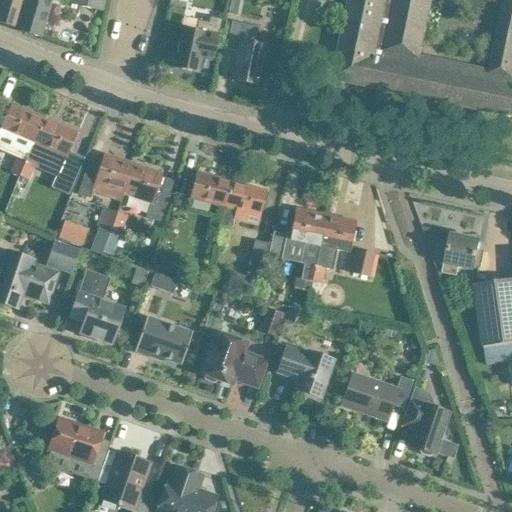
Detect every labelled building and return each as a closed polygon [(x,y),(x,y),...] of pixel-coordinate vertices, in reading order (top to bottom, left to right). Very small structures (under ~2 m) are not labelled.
[(0,24),(14,28),(22,0),(1,0),(0,4),(0,24)] [(50,0),(26,0),(18,31),(39,38),(50,0)] [(102,11),(104,0),(69,0),(69,4),(102,11)] [(231,0),(230,8),(238,10),(240,0),(231,0)] [(511,0),(350,0),(333,80),(511,117),(511,0)] [(172,69),(198,74),(204,46),(216,48),(222,20),(209,18),(208,24),(197,21),(195,32),(181,29),(172,69)] [(231,22),(229,31),(225,50),(237,53),(231,81),(257,87),(265,47),(254,45),(257,28),(231,22)] [(3,124),(0,131),(33,145),(44,120),(11,106),(3,124)] [(44,120),(33,145),(66,159),(69,153),(77,134),(44,120)] [(89,162),(78,195),(90,199),(92,193),(121,202),(123,195),(133,165),(132,165),(131,170),(122,167),(123,162),(104,156),(100,166),(89,162)] [(20,178),(26,163),(15,158),(9,173),(20,178)] [(24,190),(34,166),(26,163),(20,178),(16,187),(24,190)] [(133,165),(123,195),(152,205),(162,175),(133,165)] [(65,195),(76,172),(65,167),(54,190),(65,195)] [(220,227),(231,183),(196,174),(189,199),(218,207),(213,225),(220,227)] [(220,227),(216,242),(226,245),(233,217),(258,223),(266,192),(231,183),(220,227)] [(312,282),(325,217),(295,210),(288,243),(303,246),(299,265),(304,266),(301,280),(312,282)] [(112,229),(117,214),(107,211),(102,226),(112,229)] [(112,229),(121,232),(126,217),(117,214),(112,229)] [(325,217),(312,282),(322,284),(325,269),(332,271),(336,251),(349,254),(356,223),(325,217)] [(63,224),(58,238),(66,241),(71,227),(63,224)] [(220,227),(213,225),(210,224),(206,239),(216,242),(220,227)] [(270,245),(266,261),(279,263),(284,236),(272,234),(270,245)] [(473,270),(476,261),(480,241),(451,235),(443,273),(456,276),(458,267),(473,270)] [(266,261),(270,245),(254,242),(244,281),(260,284),(265,261),(266,261)] [(54,243),(46,266),(71,274),(79,252),(54,243)] [(374,254),(357,251),(352,274),(369,278),(374,254)] [(47,305),(53,286),(58,274),(32,265),(33,263),(6,252),(0,270),(0,304),(17,310),(23,293),(30,296),(29,299),(47,305)] [(163,259),(158,269),(172,276),(177,265),(163,259)] [(85,271),(80,286),(74,305),(88,310),(80,334),(111,345),(123,311),(101,303),(110,279),(85,271)] [(148,290),(172,299),(177,283),(154,276),(148,290)] [(511,281),(494,284),(475,286),(486,366),(511,362),(511,281)] [(192,334),(146,318),(134,352),(148,357),(149,355),(181,366),(192,334)] [(247,344),(215,333),(206,356),(200,375),(232,386),(234,381),(257,389),(266,362),(243,354),(247,344)] [(286,348),(283,355),(276,374),(297,381),(294,390),(321,400),(334,362),(307,353),(306,355),(286,348)] [(422,363),(440,369),(434,350),(426,353),(422,363)] [(396,390),(352,376),(348,388),(341,407),(386,422),(391,406),(403,410),(412,382),(400,378),(396,390)] [(414,388),(402,422),(414,426),(414,432),(408,447),(435,456),(449,414),(435,410),(428,394),(414,388)] [(96,483),(108,451),(110,444),(99,440),(101,434),(89,430),(88,432),(79,429),(80,427),(59,420),(48,452),(50,453),(45,467),(96,484),(96,483)] [(5,442),(11,464),(29,459),(23,436),(5,442)] [(108,451),(96,483),(106,487),(101,502),(131,511),(145,511),(149,502),(138,498),(150,463),(118,452),(117,454),(108,451)] [(167,482),(160,501),(156,511),(210,511),(215,498),(214,498),(214,499),(201,495),(198,496),(195,490),(200,478),(201,478),(201,477),(174,468),(174,469),(175,469),(170,483),(167,482)] [(56,491),(44,495),(48,508),(61,504),(56,491)]
